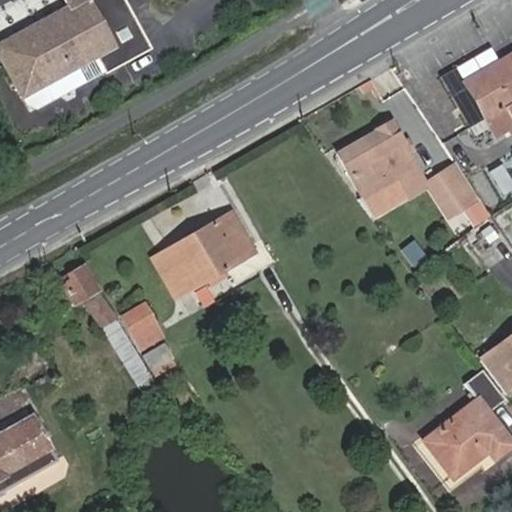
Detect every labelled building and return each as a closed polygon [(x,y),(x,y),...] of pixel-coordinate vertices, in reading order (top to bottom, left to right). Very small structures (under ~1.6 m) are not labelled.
[(124,0),(68,0),(74,9),(1,50),(29,98),(67,77),(118,49),(109,33),(135,19),(124,0)] [(135,19),(109,33),(118,49),(126,64),(153,49),(135,19)] [(126,64),(118,49),(67,77),(29,98),(33,106),(42,111),(67,97),(67,88),(74,85),(81,90),(126,64)] [(511,113),(511,58),(468,82),(490,119),(509,108),(511,113)] [(511,131),(511,113),(509,108),(490,119),(501,138),(511,131)] [(430,186),(428,183),(392,124),(340,155),(364,197),(398,178),(409,198),(430,186)] [(461,170),(458,165),(441,176),(444,182),(461,170)] [(462,211),(480,200),(461,170),(444,182),(462,211)] [(430,186),(432,189),(444,182),(441,176),(428,183),(430,186)] [(450,218),(462,211),(444,182),(432,189),(450,218)] [(193,287),(253,251),(232,216),(155,261),(169,285),(186,275),(193,287)] [(99,291),(100,290),(85,266),(69,276),(72,281),(64,285),(75,304),(83,300),(99,291)] [(169,285),(176,298),(193,287),(186,275),(169,285)] [(105,325),(116,319),(99,291),(83,300),(100,328),(105,325)] [(137,336),(154,326),(144,307),(124,318),(132,333),(135,331),(137,336)] [(133,372),(144,366),(116,319),(105,325),(124,362),(127,361),(133,372)] [(144,348),(161,338),(154,326),(137,336),(144,348)] [(511,392),(511,338),(479,363),(504,398),(511,392)] [(154,371),(173,360),(164,346),(145,357),(154,371)] [(494,459),(511,445),(511,441),(489,412),(503,402),(481,374),(467,384),(479,400),(425,443),(453,480),(489,452),(494,459)] [(0,489),(55,461),(32,418),(0,435),(0,489)]
